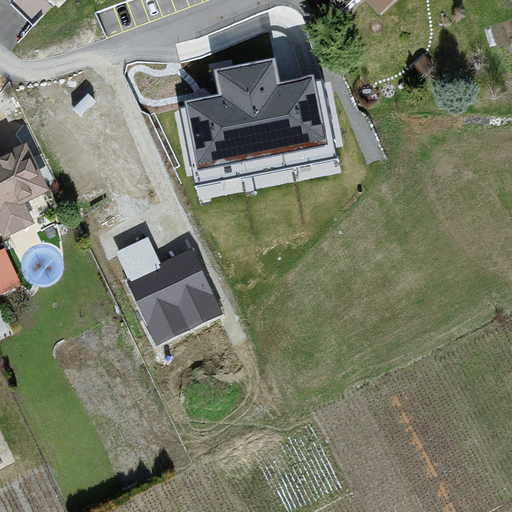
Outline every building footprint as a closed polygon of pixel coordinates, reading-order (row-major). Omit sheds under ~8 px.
[(367,0),(386,20),(405,0),(367,0)] [(181,107),(195,183),(333,156),(319,82),(281,90),(275,63),(215,75),(220,100),(181,107)] [(0,235),(3,240),(34,224),(23,202),(50,191),(27,145),(1,164),(0,163),(0,235)] [(7,244),(0,246),(0,291),(21,285),(7,244)] [(192,249),(126,280),(157,346),(223,315),(192,249)]
